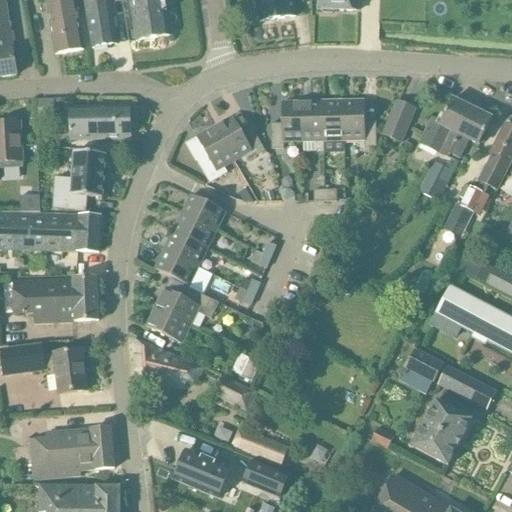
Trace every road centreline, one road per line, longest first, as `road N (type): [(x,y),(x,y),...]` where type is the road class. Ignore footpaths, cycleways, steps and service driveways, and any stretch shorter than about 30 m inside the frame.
road 1 (residential): [(140,511),(118,343),(118,259),(133,194),(176,102)]
road 2 (residential): [(226,77),(364,60),(511,73)]
road 3 (residential): [(0,90),(129,83),(176,102)]
